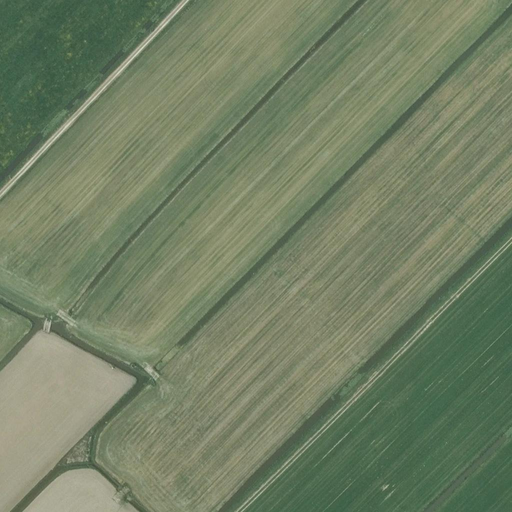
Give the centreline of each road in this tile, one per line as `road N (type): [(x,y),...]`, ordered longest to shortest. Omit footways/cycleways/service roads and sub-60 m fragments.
road 1 (track): [(234,511),(511,235)]
road 2 (track): [(0,192),(186,0)]
